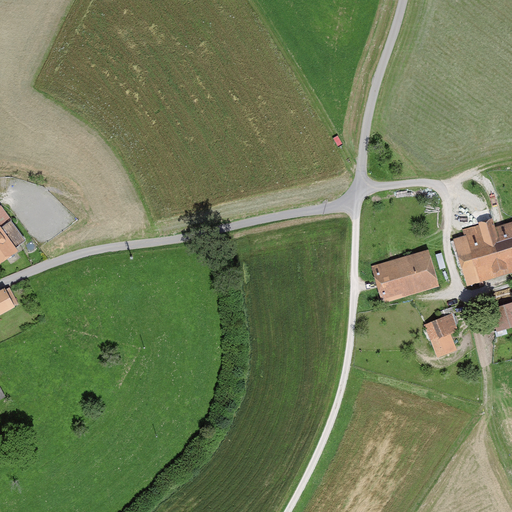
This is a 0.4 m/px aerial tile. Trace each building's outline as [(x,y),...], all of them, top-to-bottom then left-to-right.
[(25,239),(11,220),(12,219),(1,205),(0,205),(0,261),(17,249),(15,246),(25,239)] [(510,230),(496,234),(492,222),(463,230),(465,236),(454,239),(465,278),(511,263),(511,227),(509,228),(510,230)] [(377,271),(383,296),(418,284),(419,286),(432,282),(424,256),(407,262),(406,258),(400,260),(401,264),(377,271)] [(0,312),(17,304),(8,289),(4,291),(3,290),(0,292),(0,312)] [(502,329),(511,325),(511,303),(496,308),(502,329)] [(454,324),(457,323),(451,307),(439,312),(442,319),(427,326),(439,355),(454,349),(448,333),(456,329),(454,324)]
